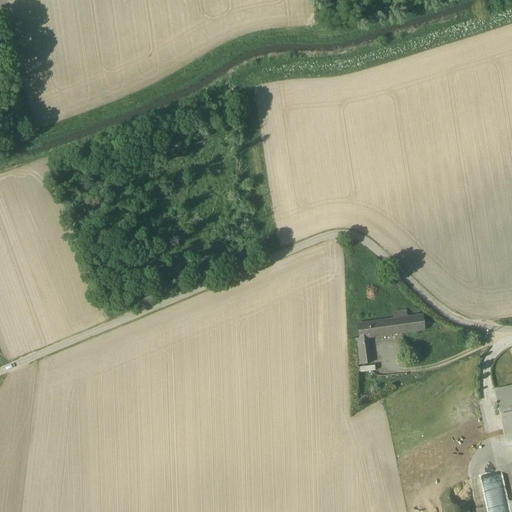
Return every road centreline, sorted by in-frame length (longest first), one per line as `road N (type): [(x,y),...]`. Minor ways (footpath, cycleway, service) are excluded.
road 1 (unclassified): [(511,331),(459,321),(370,245),(339,234),(0,372)]
road 2 (track): [(0,150),(91,118),(231,44),(265,36),(324,39),(462,0)]
